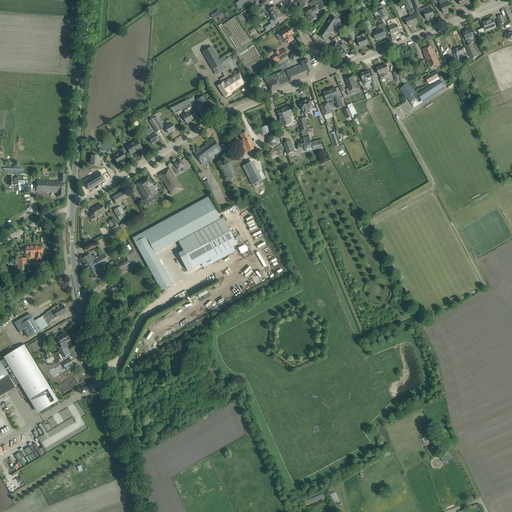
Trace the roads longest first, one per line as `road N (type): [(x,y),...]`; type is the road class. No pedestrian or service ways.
road 1 (tertiary): [(146,511),(81,302),(72,205)]
road 2 (residential): [(72,205),(231,112),(329,72)]
road 3 (tertiary): [(72,205),(87,0)]
road 4 (residential): [(329,72),(508,0)]
